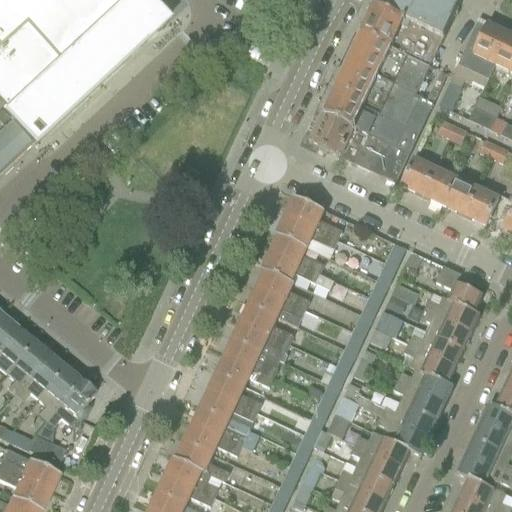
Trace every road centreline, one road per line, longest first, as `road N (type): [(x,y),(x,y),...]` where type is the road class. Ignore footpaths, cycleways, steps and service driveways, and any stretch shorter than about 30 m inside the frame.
road 1 (residential): [(0,213),(212,18),(306,58)]
road 2 (residential): [(511,277),(258,161)]
road 3 (tertiary): [(151,391),(258,161)]
road 4 (residential): [(416,511),(511,309)]
road 5 (residential): [(151,391),(0,274)]
road 6 (tertiary): [(94,511),(151,391)]
